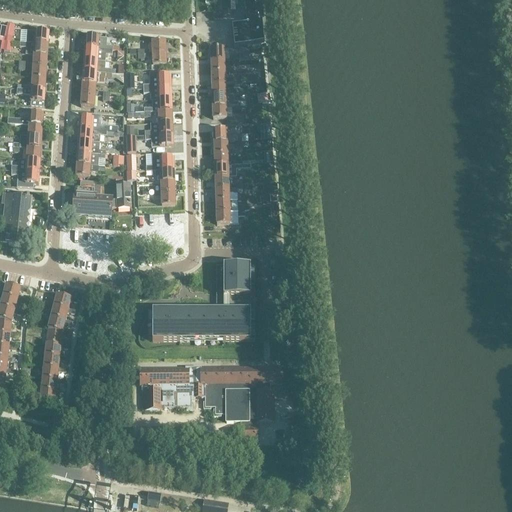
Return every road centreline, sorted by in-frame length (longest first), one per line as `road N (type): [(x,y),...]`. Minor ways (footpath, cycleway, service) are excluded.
road 1 (residential): [(108,285),(178,267),(193,253),(187,33),(68,24)]
road 2 (residential): [(68,24),(52,274)]
road 3 (residential): [(90,476),(108,285)]
